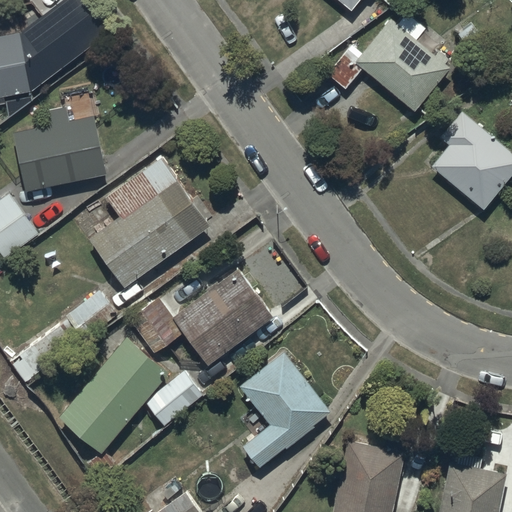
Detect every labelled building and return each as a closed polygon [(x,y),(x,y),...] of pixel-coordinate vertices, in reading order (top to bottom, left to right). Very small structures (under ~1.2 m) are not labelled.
[(363,49),(352,41),(328,70),(346,85),(364,64),(416,106),(452,63),(417,35),(426,24),(408,8),(398,20),(392,14),(363,49)] [(23,28),(0,32),(0,99),(5,99),(4,92),(32,87),(23,28)] [(51,120),(14,127),(26,185),(107,169),(95,110),(70,114),(68,104),(49,108),(51,120)] [(450,140),(432,161),(484,204),(511,169),(511,146),(463,106),(441,132),(450,140)] [(119,210),(88,233),(126,282),(212,219),(163,152),(107,193),(119,210)] [(11,189),(0,197),(0,247),(6,255),(41,228),(11,189)] [(131,315),(155,349),(185,327),(210,360),(274,311),(241,265),(172,313),(160,295),(131,315)] [(100,285),(66,312),(85,336),(119,309),(100,285)] [(169,365),(125,330),(60,413),(105,448),(169,365)] [(284,348),(242,381),(271,419),(243,441),(261,463),(331,407),(284,348)] [(186,367),(147,399),(167,423),(206,392),(186,367)] [(391,511),(406,446),(349,433),(332,511),(391,511)] [(495,511),(505,468),(449,457),(437,511),(495,511)] [(201,511),(204,510),(187,486),(151,511),(152,511),(201,511)]
